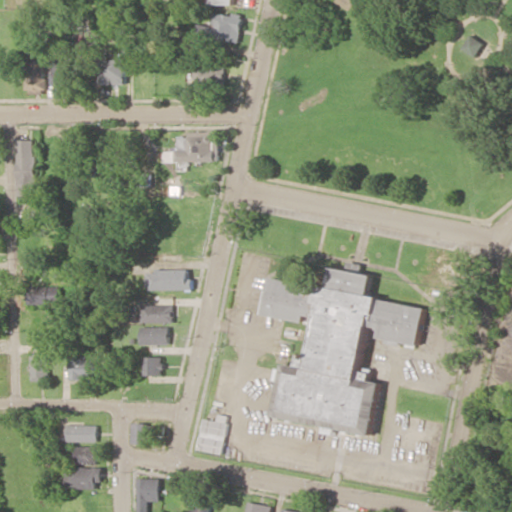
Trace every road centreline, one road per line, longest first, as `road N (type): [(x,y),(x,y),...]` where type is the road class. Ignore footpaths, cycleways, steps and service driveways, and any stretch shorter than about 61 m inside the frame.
road 1 (residential): [(274,0),(177,462)]
road 2 (residential): [(428,511),(123,455)]
road 3 (residential): [(11,116),(18,406)]
road 4 (residential): [(498,241),(449,511)]
road 5 (residential): [(498,241),(239,186)]
road 6 (residential): [(249,119),(0,115)]
road 7 (residential): [(188,414),(0,405)]
